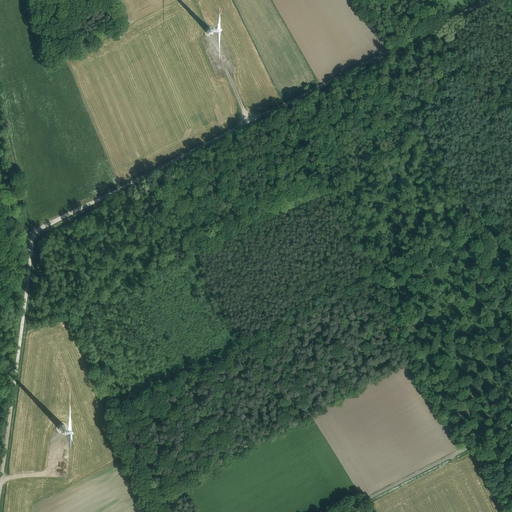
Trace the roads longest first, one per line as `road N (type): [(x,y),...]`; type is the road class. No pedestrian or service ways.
road 1 (track): [(0,494),(34,231),(486,0)]
road 2 (track): [(346,511),(511,427)]
road 3 (track): [(93,367),(156,511)]
